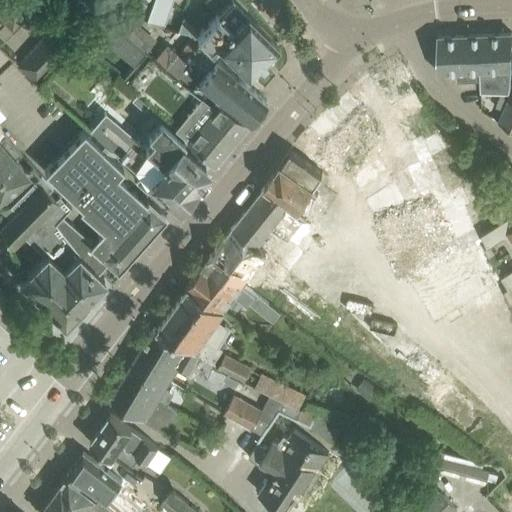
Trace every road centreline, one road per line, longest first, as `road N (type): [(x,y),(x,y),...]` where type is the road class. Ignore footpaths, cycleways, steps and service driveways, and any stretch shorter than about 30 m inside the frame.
road 1 (residential): [(70,376),(334,50)]
road 2 (residential): [(511,149),(440,93),(396,23)]
